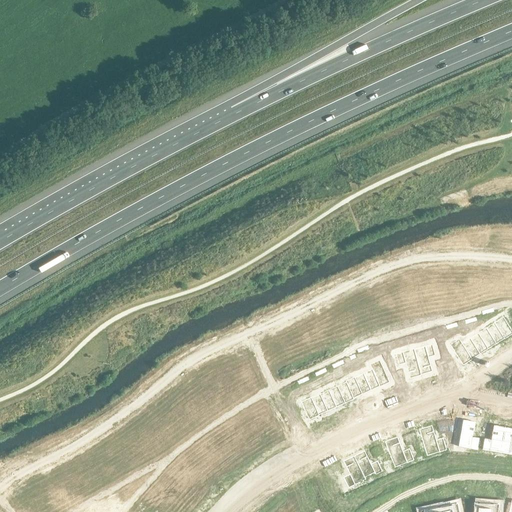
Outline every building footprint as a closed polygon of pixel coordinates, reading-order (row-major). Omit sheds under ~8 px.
[(454,276),(453,294),(475,295),(475,271),(469,271),(469,272),(463,272),(463,277),(454,276)] [(475,271),(475,295),(496,295),(496,277),(487,277),(487,272),(481,272),(481,271),(475,271)] [(419,290),(412,291),(414,303),(422,302),(421,297),(434,295),(430,272),(417,274),(419,290)] [(389,286),(378,290),(386,311),(397,306),(398,311),(406,308),(401,297),(395,299),(389,286)] [(372,308),(366,311),(370,322),(378,319),(376,315),(386,311),(378,290),(367,295),(372,308)] [(337,310),(326,314),(336,334),(345,330),(348,334),(355,331),(349,320),(343,323),(337,310)] [(326,314),(315,319),(315,320),(322,334),(315,337),(321,348),(328,344),(326,340),(336,335),(336,334),(326,314)] [(495,322),(494,323),(504,340),(506,339),(511,335),(511,330),(503,317),(495,322)] [(487,328),(486,328),(496,345),(497,344),(504,340),(494,323),(487,328)] [(486,328),(478,333),(488,350),(496,345),(486,328)] [(272,339),(266,342),(272,355),(293,345),(287,332),(279,336),(272,339)] [(478,333),(470,338),(480,355),(488,350),(478,333)] [(469,339),(462,343),(472,360),(480,355),(470,338),(469,339)] [(458,340),(450,345),(463,366),(471,361),(472,360),(462,343),(459,339),(458,340)] [(305,341),(300,344),(305,355),(311,352),(305,341)] [(414,349),(421,376),(422,376),(422,375),(433,372),(429,358),(435,356),(432,344),(414,349)] [(449,345),(444,348),(450,358),(455,355),(449,345)] [(414,349),(395,354),(399,366),(405,364),(410,379),(421,376),(414,349)] [(239,353),(227,359),(234,373),(228,376),(233,387),(240,384),(238,379),(250,374),(239,353)] [(386,358),(380,361),(385,372),(390,369),(386,358)] [(371,364),(369,365),(371,370),(379,387),(381,387),(390,383),(380,360),(371,364)] [(205,369),(193,376),(202,390),(196,394),(202,404),(209,400),(206,396),(217,389),(205,369)] [(371,370),(363,374),(371,391),(372,391),(379,387),(371,370)] [(355,377),(354,378),(362,395),(363,395),(371,391),(363,374),(355,377)] [(346,381),(345,382),(346,383),(354,400),(354,399),(362,395),(354,378),(346,381)] [(346,383),(337,386),(345,404),(354,400),(346,383)] [(337,386),(329,390),(336,408),(345,404),(337,386)] [(328,391),(320,394),(328,412),(336,408),(329,390),(328,391)] [(319,395),(311,398),(319,415),(327,412),(328,412),(320,394),(319,395)] [(172,396),(163,403),(177,420),(186,413),(189,417),(195,412),(187,402),(182,407),(172,396)] [(311,398),(301,402),(309,421),(319,416),(319,415),(311,398)] [(163,403),(154,411),(163,422),(158,427),(166,436),(172,431),(169,427),(177,420),(163,403)] [(270,417),(260,423),(272,442),(282,436),(274,423),(280,420),(274,409),(267,413),(270,417)] [(462,420),(458,447),(478,451),(480,438),(473,437),(476,422),(462,420)] [(248,425),(241,429),(248,439),(254,436),(261,448),(272,442),(260,423),(251,429),(248,425)] [(484,439),(482,450),(501,454),(505,427),(494,425),(491,440),(484,439)] [(132,426),(123,433),(135,451),(144,445),(147,449),(153,444),(146,434),(140,439),(132,426)] [(432,426),(419,430),(427,457),(447,451),(443,438),(436,440),(432,426)] [(511,428),(505,427),(501,454),(511,455),(511,428)] [(122,433),(112,440),(121,453),(115,457),(122,467),(129,462),(126,458),(136,452),(135,451),(123,433),(122,433)] [(397,437),(385,442),(395,468),(414,461),(410,449),(403,452),(397,437)] [(225,446),(217,453),(231,470),(240,463),(230,452),(236,447),(228,438),(222,443),(225,446)] [(365,451),(354,456),(364,478),(365,478),(375,473),(376,475),(383,472),(377,461),(371,464),(365,451)] [(204,456),(198,461),(206,471),(211,466),(221,478),(221,479),(231,471),(231,470),(217,453),(216,453),(207,460),(204,456)] [(91,455),(80,461),(91,480),(101,475),(103,479),(110,475),(104,464),(98,468),(91,455)] [(349,475),(343,478),(348,489),(366,480),(365,478),(364,478),(354,456),(343,462),(349,475)] [(80,461),(70,467),(77,480),(71,483),(77,494),(84,490),(81,486),(91,480),(80,461)] [(322,473),(310,479),(321,500),(332,493),(335,498),(342,494),(336,483),(330,487),(322,473)] [(188,479),(181,488),(196,500),(197,501),(204,492),(188,479)] [(38,484),(33,487),(44,508),(63,497),(54,482),(46,486),(44,482),(38,485),(38,484)] [(25,498),(17,502),(22,511),(36,511),(44,508),(33,487),(27,490),(28,491),(23,494),(25,498)] [(181,488),(176,494),(191,507),(196,500),(181,488)] [(176,494),(171,501),(184,511),(186,511),(191,507),(176,494)] [(273,502),(273,503),(274,502),(282,511),(292,511),(295,510),(282,495),(282,494),(273,502)] [(184,511),(171,501),(166,507),(171,511),(184,511)] [(273,503),(267,508),(270,511),(282,511),(274,502),(273,503)] [(439,507),(439,511),(459,511),(457,503),(439,508),(439,507)] [(479,503),(478,511),(499,511),(500,504),(479,503)]
